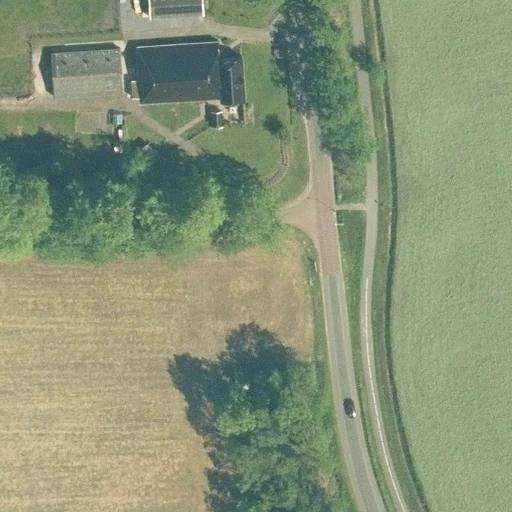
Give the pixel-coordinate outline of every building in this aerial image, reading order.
[(98,0),(0,0),(0,39),(11,39),(101,33),(98,0)] [(151,0),(152,10),(206,8),(205,0),(151,0)] [(217,41),(137,46),(139,78),(131,79),(132,96),(139,96),(140,100),(220,96),(220,98),(244,97),(241,55),(220,57),(217,41)] [(120,47),(51,51),(53,90),(54,95),(123,91),(120,47)] [(210,126),(222,125),(221,109),(210,110),(210,126)] [(137,149),(149,162),(161,150),(149,137),(137,149)]
